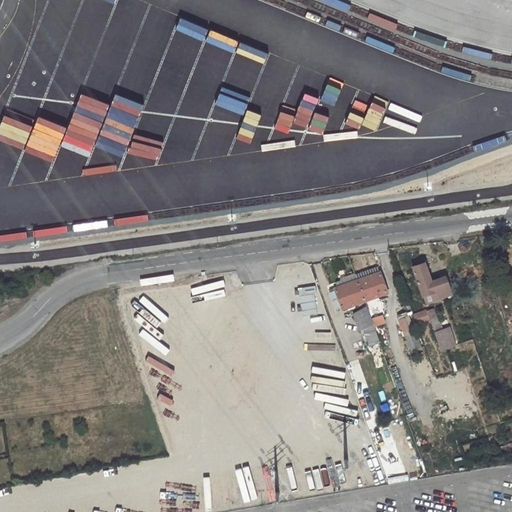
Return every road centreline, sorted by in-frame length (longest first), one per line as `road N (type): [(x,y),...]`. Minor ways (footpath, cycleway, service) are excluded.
road 1 (residential): [(511,216),(100,274),(67,286),(34,315)]
road 2 (unknown): [(378,235),(392,283),(393,344),(428,420)]
